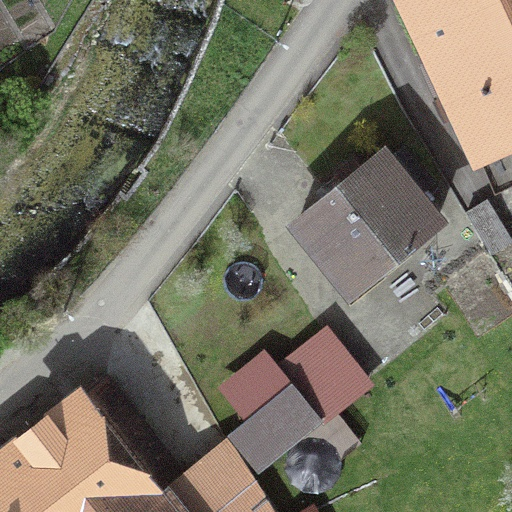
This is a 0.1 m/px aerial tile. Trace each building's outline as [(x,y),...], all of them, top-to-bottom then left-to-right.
[(511,0),(402,0),(474,161),(511,144),(511,0)] [(420,197),(436,185),(407,146),(388,160),(384,155),(296,224),(349,291),(438,221),(420,197)] [(316,415),(359,380),(328,338),(283,373),(316,415)] [(178,511),(173,506),(184,475),(135,415),(134,416),(103,377),(0,457),(0,511),(178,511)] [(290,387),(234,432),(256,462),(313,416),(290,387)]
